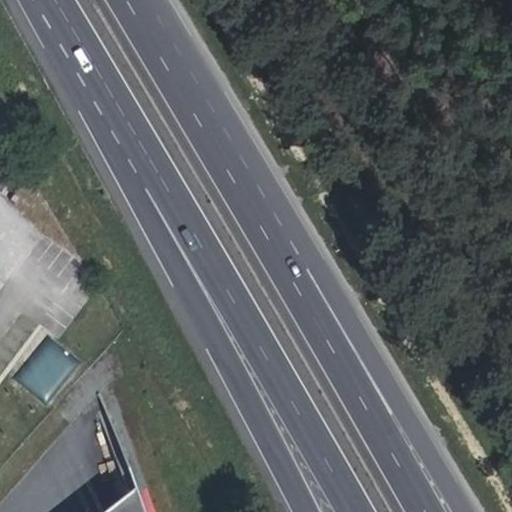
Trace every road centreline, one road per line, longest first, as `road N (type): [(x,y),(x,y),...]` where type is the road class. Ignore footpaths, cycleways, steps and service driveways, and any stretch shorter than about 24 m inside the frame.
road 1 (motorway): [(466,511),(151,34)]
road 2 (motorway): [(423,511),(151,34)]
road 3 (motorway): [(94,63),(355,511)]
road 4 (motorway): [(94,63),(309,511)]
